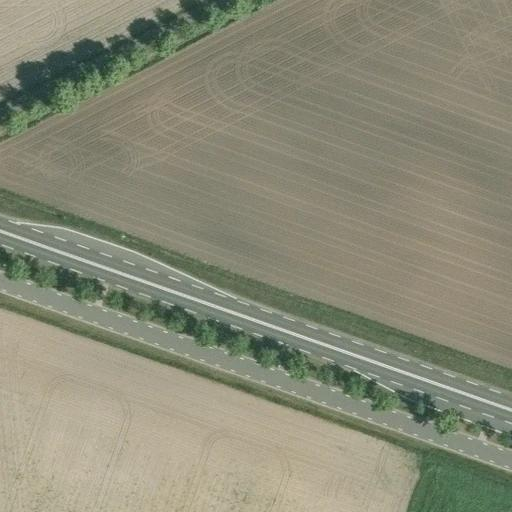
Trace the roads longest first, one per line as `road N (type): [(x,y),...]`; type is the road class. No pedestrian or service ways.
road 1 (primary): [(511,412),(0,233)]
road 2 (unclassified): [(511,460),(0,281)]
